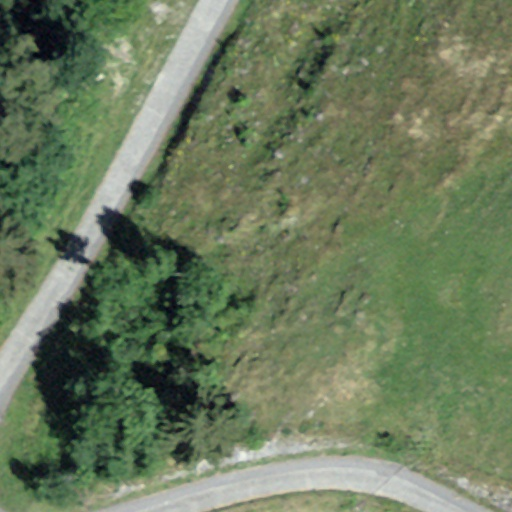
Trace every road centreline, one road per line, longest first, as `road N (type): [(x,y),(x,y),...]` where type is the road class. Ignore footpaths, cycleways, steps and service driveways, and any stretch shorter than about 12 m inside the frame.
road 1 (unclassified): [(0,386),(214,0)]
road 2 (unclassified): [(436,511),(370,483),(264,487),(177,511)]
